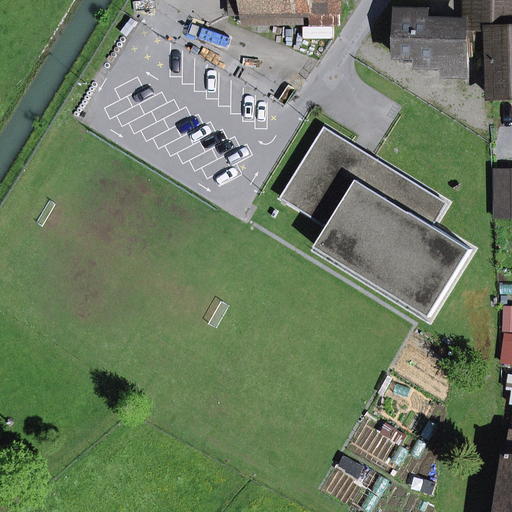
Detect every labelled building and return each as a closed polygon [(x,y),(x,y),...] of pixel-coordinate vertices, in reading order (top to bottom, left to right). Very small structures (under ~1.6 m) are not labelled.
[(230,0),(230,14),(244,14),(243,0),(230,0)] [(244,16),(342,13),(341,0),(243,0),(244,14),(244,16)] [(511,0),(465,0),(465,22),(467,22),(467,50),(491,50),(492,97),(511,96),(511,0)] [(442,67),(466,68),(467,50),(467,22),(465,22),(429,21),(429,13),(399,12),(398,57),(418,57),(417,66),(442,67)] [(441,78),(466,79),(466,68),(442,67),(441,78)] [(432,227),(446,204),(326,130),(284,198),(331,227),(318,248),(430,317),(471,251),(432,227)] [(511,199),(511,171),(496,172),(496,199),(511,199)] [(496,218),(511,217),(511,199),(496,199),(496,218)] [(511,364),(511,336),(506,336),(503,364),(511,364)] [(511,511),(511,437),(500,511),(511,511)]
